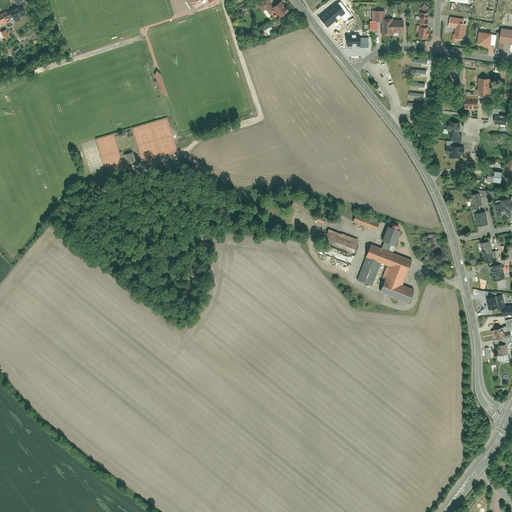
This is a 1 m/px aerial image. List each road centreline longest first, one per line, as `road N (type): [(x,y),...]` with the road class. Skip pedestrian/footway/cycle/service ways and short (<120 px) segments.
road 1 (tertiary): [(349,69),(420,162),(453,240)]
road 2 (tertiary): [(453,240),(478,384),(507,419)]
